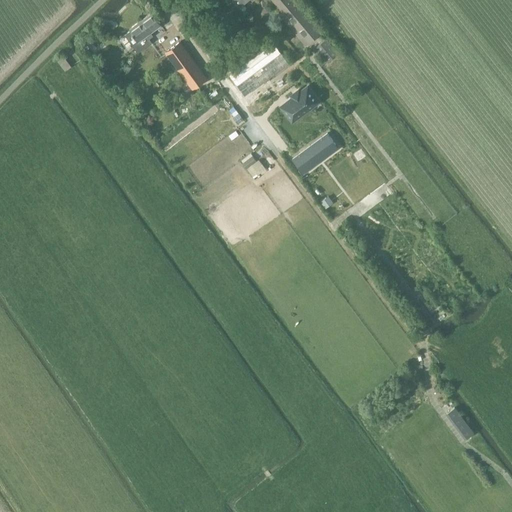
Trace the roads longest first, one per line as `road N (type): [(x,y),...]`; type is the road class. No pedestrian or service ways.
road 1 (track): [(273,152),(414,343)]
road 2 (unclassified): [(0,102),(103,0)]
